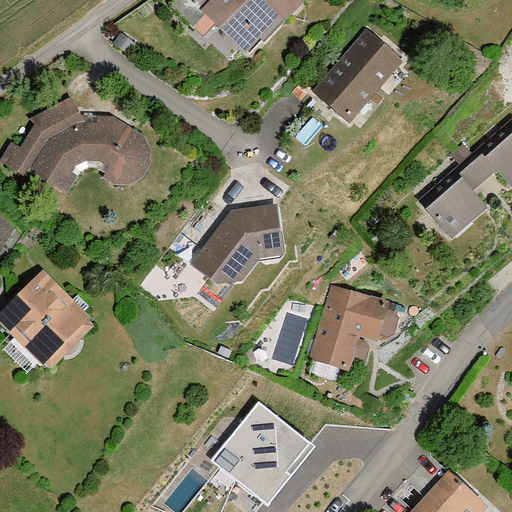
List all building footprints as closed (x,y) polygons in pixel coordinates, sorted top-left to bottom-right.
[(210,0),(200,11),(243,52),(278,16),(283,21),(304,0),(210,0)] [(349,122),(401,63),(365,32),(313,91),(349,122)] [(0,161),(67,195),(79,164),(88,158),(97,159),(105,163),(109,169),(102,179),(110,185),(122,188),(134,185),(143,177),(148,165),(151,155),(148,144),(140,133),(110,117),(80,113),(70,96),(30,118),(33,125),(19,146),(11,140),(0,161)] [(511,185),(511,183),(511,118),(466,159),(485,180),(496,169),(511,185)] [(451,238),(486,207),(472,191),(485,180),(466,159),(419,201),(451,238)] [(282,255),(277,206),(231,211),(192,264),(218,284),(243,281),(259,257),(282,255)] [(0,254),(20,235),(0,214),(0,254)] [(0,310),(0,323),(48,371),(94,324),(40,271),(0,310)] [(385,309),(387,301),(330,285),(309,360),(348,371),(350,363),(359,365),(365,360),(368,348),(364,341),(357,339),(358,336),(376,341),(378,334),(388,337),(393,332),(397,317),(392,311),(385,309)] [(312,440),(259,399),(212,459),(265,500),(312,440)] [(482,511),(486,508),(448,472),(410,511),(482,511)]
